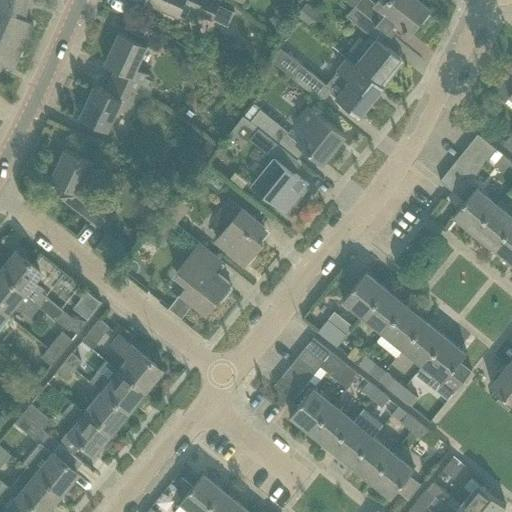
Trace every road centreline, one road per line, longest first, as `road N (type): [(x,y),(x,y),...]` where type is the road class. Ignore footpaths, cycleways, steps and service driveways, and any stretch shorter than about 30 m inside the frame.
road 1 (residential): [(224,378),(388,180),(480,0)]
road 2 (residential): [(224,378),(0,199)]
road 3 (tertiary): [(0,165),(79,2)]
road 4 (residential): [(119,511),(208,407)]
